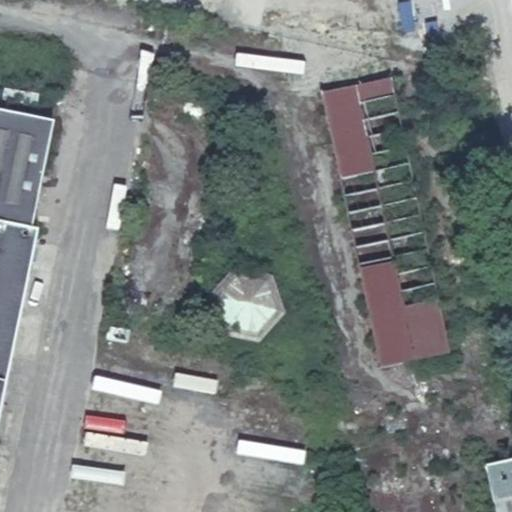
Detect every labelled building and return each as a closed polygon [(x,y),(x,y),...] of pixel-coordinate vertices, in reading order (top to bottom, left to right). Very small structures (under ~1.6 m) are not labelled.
[(372,0),(301,0),(381,369),(449,354),(372,0)] [(0,270),(25,276),(35,226),(31,225),(53,117),(0,107),(0,270)] [(0,399),(25,276),(0,270),(0,399)] [(270,279),(235,273),(212,299),(222,334),(259,339),(282,313),(270,279)] [(511,511),(511,462),(487,468),(496,511),(511,511)]
